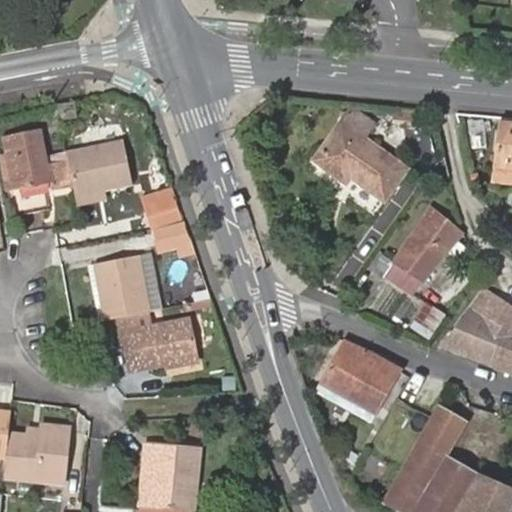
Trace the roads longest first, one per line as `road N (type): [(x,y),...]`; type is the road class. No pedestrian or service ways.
road 1 (tertiary): [(511,89),(174,50)]
road 2 (residential): [(255,290),(511,386)]
road 3 (secondary): [(255,290),(174,50)]
road 4 (secondary): [(335,511),(288,402),(255,290)]
road 5 (residential): [(174,50),(108,50),(0,73)]
road 6 (residential): [(0,331),(27,369),(104,404)]
road 7 (unknown): [(443,80),(469,205)]
